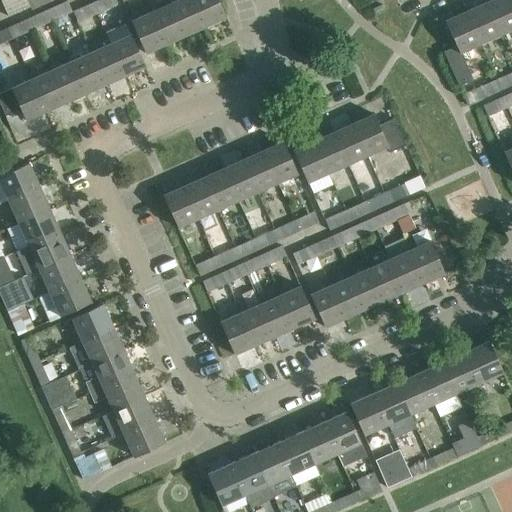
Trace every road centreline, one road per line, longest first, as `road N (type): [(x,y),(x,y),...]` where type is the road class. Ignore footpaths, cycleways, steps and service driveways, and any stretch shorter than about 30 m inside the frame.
road 1 (residential): [(218,409),(188,378),(102,168),(113,150),(235,88),(257,66),(265,26),(260,0)]
road 2 (residential): [(218,409),(243,413),(478,307),(511,272)]
